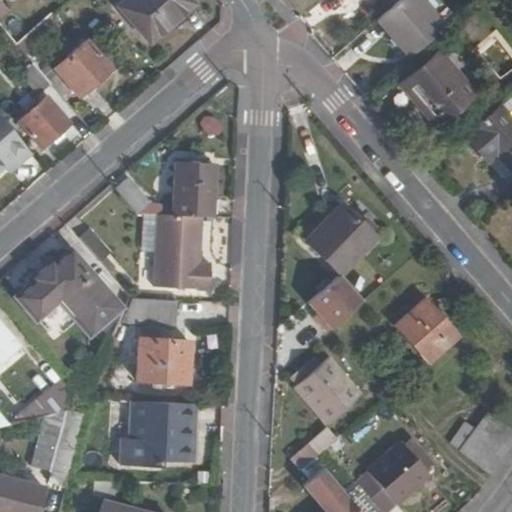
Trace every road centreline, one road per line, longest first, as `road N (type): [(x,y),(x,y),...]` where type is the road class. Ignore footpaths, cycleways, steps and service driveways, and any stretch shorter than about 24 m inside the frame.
road 1 (residential): [(243,511),(262,51)]
road 2 (residential): [(262,51),(312,77),(511,304)]
road 3 (residential): [(0,246),(219,57),(262,51)]
